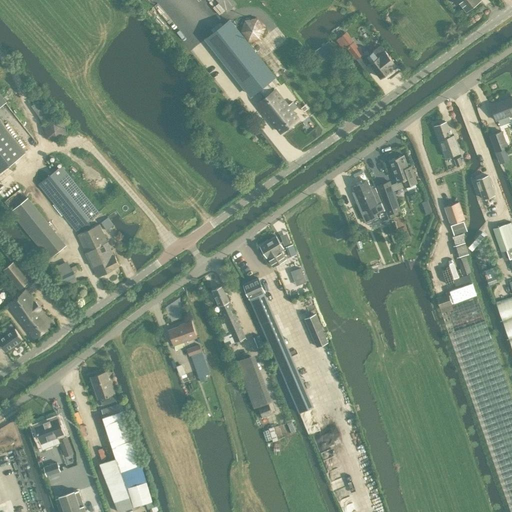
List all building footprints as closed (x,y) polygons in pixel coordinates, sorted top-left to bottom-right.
[(232,0),(217,0),(228,12),(236,4),(232,0)] [(457,0),(466,11),(480,0),(457,0)] [(265,28),(257,18),(244,20),(240,32),(248,42),(261,40),(265,28)] [(229,20),(207,38),(251,95),(259,88),(267,82),(274,77),(229,20)] [(314,53),(321,62),(336,50),(329,41),(314,53)] [(354,42),(348,47),(356,59),(363,54),(354,42)] [(391,69),(396,65),(386,51),(380,55),(376,50),(369,56),(373,61),(370,63),(381,78),(391,70),(391,69)] [(266,97),(258,103),(280,132),(298,118),(292,110),(297,106),(293,102),(288,105),(276,89),(274,91),(267,82),(259,88),(266,97)] [(0,92),(0,172),(26,152),(0,119),(0,106),(7,101),(0,92)] [(511,97),(491,105),(497,120),(511,114),(511,97)] [(42,99),(32,104),(44,123),(53,117),(42,99)] [(67,133),(64,123),(53,119),(44,126),(46,138),(58,141),(67,133)] [(435,126),(446,157),(460,152),(454,135),(451,136),(446,122),(435,126)] [(502,131),(491,135),(496,151),(508,147),(502,131)] [(390,180),(377,185),(387,215),(401,210),(393,190),(404,186),(405,187),(407,187),(417,183),(411,166),(408,167),(404,155),(390,160),(398,182),(391,185),(390,180)] [(463,164),(460,156),(454,159),(457,167),(463,164)] [(77,231),(85,225),(87,229),(77,234),(93,266),(115,255),(100,223),(91,227),(89,222),(100,212),(62,165),(39,183),(77,231)] [(483,199),(485,198),(486,201),(494,198),(493,195),(495,194),(488,175),(476,179),(483,199)] [(377,191),(373,193),(367,181),(353,187),(363,210),(376,205),(381,216),(386,213),(377,191)] [(66,246),(29,198),(11,212),(48,260),(66,246)] [(444,207),(450,224),(465,219),(459,202),(444,207)] [(114,225),(108,217),(102,222),(107,230),(114,225)] [(511,227),(501,232),(510,257),(511,256),(511,227)] [(452,228),(442,232),(447,245),(456,241),(452,228)] [(276,236),(260,246),(273,267),(286,259),(280,249),(283,248),(276,236)] [(293,248),(285,252),(289,261),(285,263),(290,274),(302,269),(293,248)] [(492,253),(479,257),(494,300),(511,293),(511,284),(504,288),(500,278),(507,276),(503,264),(496,266),(492,253)] [(115,255),(93,266),(97,276),(120,265),(115,255)] [(458,259),(464,275),(471,272),(466,257),(458,259)] [(14,262),(4,270),(19,288),(29,281),(14,262)] [(76,277),(73,270),(61,276),(63,282),(76,277)] [(472,282),(469,274),(454,280),(456,288),(472,282)] [(244,284),(259,321),(261,325),(269,343),(269,344),(284,338),(284,337),(274,315),(258,278),(244,284)] [(223,335),(227,345),(245,337),(229,300),(223,285),(213,290),(216,299),(231,332),(223,335)] [(35,338),(54,323),(27,289),(17,297),(8,304),(35,338)] [(440,308),(451,304),(448,294),(437,298),(440,308)] [(440,308),(509,511),(511,511),(511,397),(477,296),(440,308)] [(511,296),(495,302),(511,350),(511,296)] [(316,314),(305,319),(317,346),(328,342),(316,314)] [(168,330),(174,345),(197,337),(191,321),(178,325),(178,326),(168,330)] [(23,339),(15,328),(0,338),(0,345),(4,352),(23,339)] [(264,348),(260,338),(259,335),(254,337),(259,350),(264,348)] [(187,348),(190,356),(202,351),(200,344),(187,348)] [(236,361),(248,391),(254,407),(268,402),(250,356),(236,361)] [(99,398),(100,398),(102,405),(117,400),(115,393),(110,380),(109,380),(106,371),(91,377),(99,398)] [(101,463),(104,473),(117,511),(118,511),(153,500),(147,483),(137,451),(139,451),(125,410),(122,402),(101,409),(117,457),(101,463)] [(268,403),(258,407),(262,417),(272,414),(268,403)] [(35,425),(41,443),(64,434),(58,417),(35,425)] [(68,436),(59,440),(65,456),(74,453),(68,436)] [(57,462),(44,467),(46,475),(60,470),(57,462)] [(60,511),(86,511),(79,490),(56,498),(60,511)]
